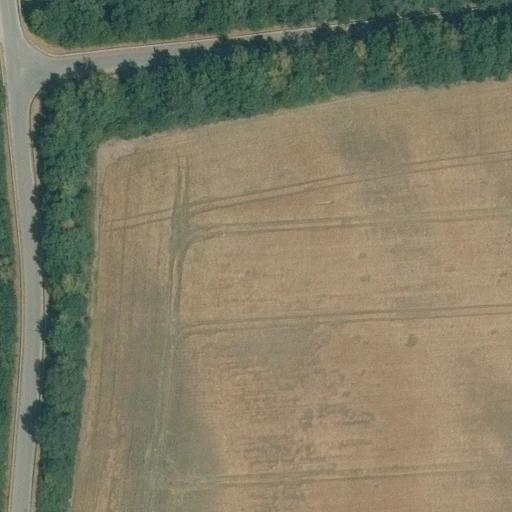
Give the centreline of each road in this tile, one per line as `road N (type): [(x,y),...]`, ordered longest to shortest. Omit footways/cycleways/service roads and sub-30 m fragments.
road 1 (unclassified): [(511,17),(19,85)]
road 2 (unclassified): [(19,85),(36,259),(23,511)]
